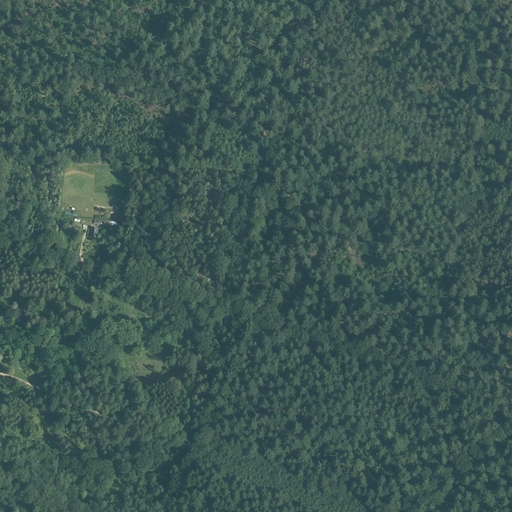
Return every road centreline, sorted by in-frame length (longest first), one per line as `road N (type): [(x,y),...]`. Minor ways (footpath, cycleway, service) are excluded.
road 1 (track): [(38,417),(101,453),(119,486),(187,462),(195,450),(65,303),(0,295)]
road 2 (track): [(0,275),(61,282),(203,329),(214,365),(195,450)]
road 3 (track): [(493,56),(389,1),(305,15),(289,38),(264,136)]
road 4 (track): [(268,481),(0,373)]
road 5 (track): [(511,404),(244,316)]
road 6 (track): [(244,316),(0,232)]
road 7 (track): [(511,204),(264,136)]
road 8 (track): [(211,342),(0,398)]
road 9 (track): [(259,175),(289,196),(456,266)]
road 10 (track): [(456,266),(493,56)]
road 11 (track): [(170,318),(0,335)]
road 12 (track): [(264,136),(128,80)]
road 13 (track): [(0,298),(36,368),(36,386),(0,353)]
road 14 (track): [(207,456),(258,321)]
road 15 (track): [(259,175),(244,316)]
road 16 (track): [(128,80),(74,70),(0,73)]
road 17 (track): [(0,427),(111,473)]
